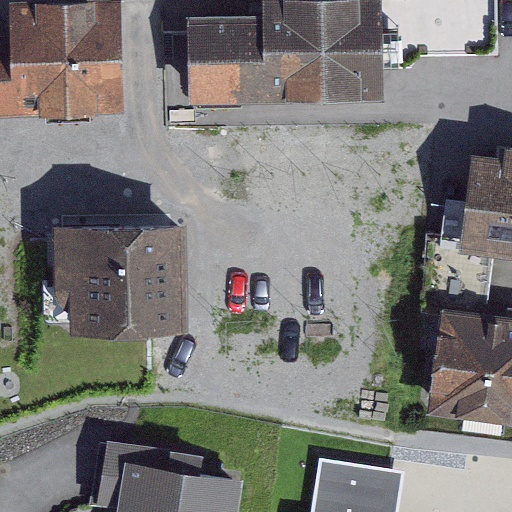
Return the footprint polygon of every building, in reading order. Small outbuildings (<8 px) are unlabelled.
[(0,30),(0,105),(123,102),(121,0),(10,0),(11,30),(0,30)] [(188,11),(189,94),(384,92),(384,64),(411,64),(420,53),(497,52),(496,0),(264,0),(265,10),(188,11)] [(505,151),(472,147),(465,196),(459,245),(494,250),(511,252),(511,139),(506,139),(505,151)] [(488,308),(494,250),(459,245),(465,196),(446,193),(441,232),(428,230),(421,311),(439,313),(441,302),(488,308)] [(187,213),(53,215),(54,288),(71,287),(72,327),(189,324),(187,213)] [(439,313),(427,408),(511,418),(511,311),(488,308),(441,302),(439,313)] [(118,509),(117,511),(237,511),(244,475),(202,468),(205,450),(106,434),(95,505),(118,509)]
